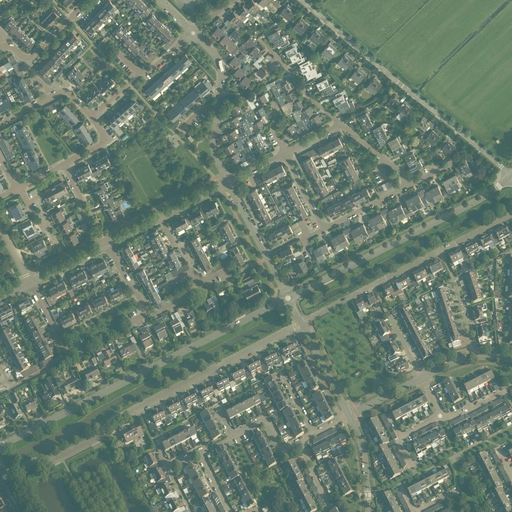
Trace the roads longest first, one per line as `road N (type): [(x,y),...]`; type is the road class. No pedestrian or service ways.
road 1 (residential): [(5,477),(57,460),(123,414),(300,323)]
road 2 (tertiary): [(0,446),(287,297)]
road 3 (residential): [(509,176),(302,0)]
road 4 (tertiary): [(287,297),(509,176)]
road 5 (residential): [(29,283),(61,359),(12,386),(0,375)]
road 6 (residential): [(197,282),(202,291),(148,313),(107,242)]
road 7 (residential): [(287,297),(225,179)]
road 8 (residential): [(3,46),(31,58),(79,7),(96,0)]
